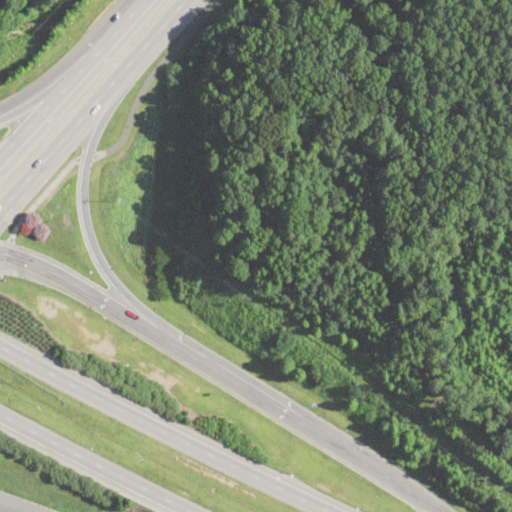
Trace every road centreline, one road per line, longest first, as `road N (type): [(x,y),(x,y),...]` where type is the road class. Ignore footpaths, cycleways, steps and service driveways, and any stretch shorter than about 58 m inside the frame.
road 1 (motorway): [(437,511),(114,308),(0,253)]
road 2 (motorway): [(291,414),(131,300),(99,254),(85,205),(87,157),(145,46)]
road 3 (motorway): [(336,511),(0,345)]
road 4 (primary): [(0,203),(145,46)]
road 5 (primary): [(138,0),(0,163)]
road 6 (motorway): [(0,414),(187,511)]
